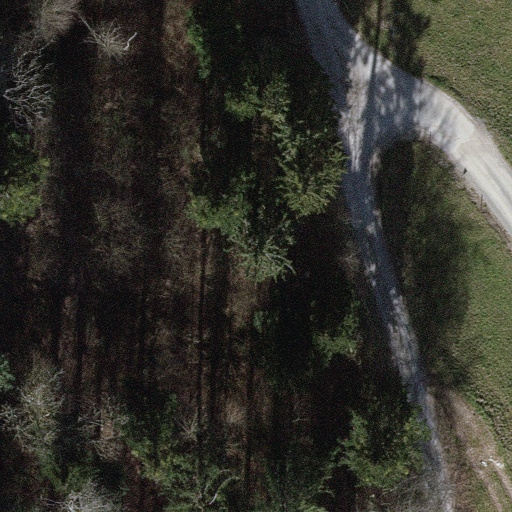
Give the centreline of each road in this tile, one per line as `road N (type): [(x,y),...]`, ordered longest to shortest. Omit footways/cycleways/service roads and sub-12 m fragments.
road 1 (track): [(435,511),(410,370),(353,192),(348,39)]
road 2 (track): [(511,196),(446,113),(348,39)]
